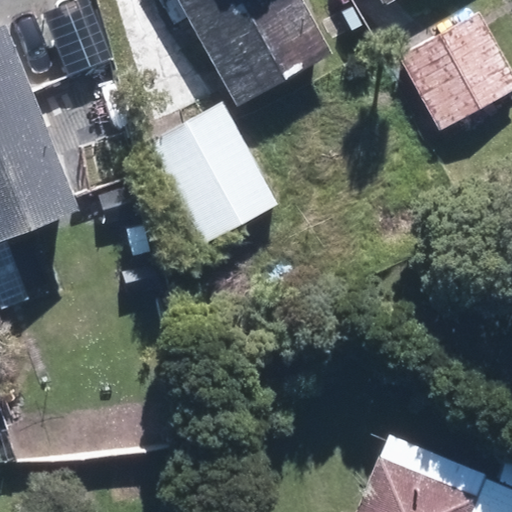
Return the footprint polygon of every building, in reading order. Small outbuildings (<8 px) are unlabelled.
[(181,0),(239,100),(332,47),(305,0),(181,0)] [(397,55),(438,129),(511,87),(511,73),(478,11),(397,55)] [(0,17),(0,228),(76,198),(3,16),(0,17)] [(146,137),(202,239),(277,198),(222,97),(146,137)] [(0,247),(0,285),(3,296),(24,289),(9,244),(0,247)] [(0,378),(0,401),(0,402),(30,387),(21,367),(0,378)] [(511,486),(480,473),(482,467),(385,428),(376,451),(372,450),(347,511),(506,511),(511,500),(511,486)] [(511,439),(496,475),(511,480),(511,439)]
